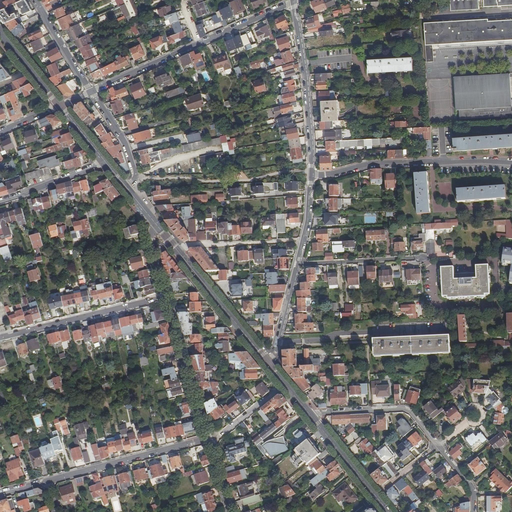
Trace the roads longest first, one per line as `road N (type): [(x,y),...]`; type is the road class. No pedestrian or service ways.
road 1 (residential): [(90,91),(293,1)]
road 2 (residential): [(473,511),(471,487),(410,412),(309,414)]
road 3 (residential): [(511,163),(368,163),(309,172)]
road 4 (tertiary): [(268,364),(156,225)]
road 5 (residential): [(309,172),(293,1)]
road 6 (residential): [(208,438),(43,481)]
road 7 (residential): [(165,296),(0,337)]
road 8 (residential): [(208,438),(165,296)]
road 9 (residential): [(423,257),(296,263)]
road 10 (tertiary): [(388,511),(309,414)]
